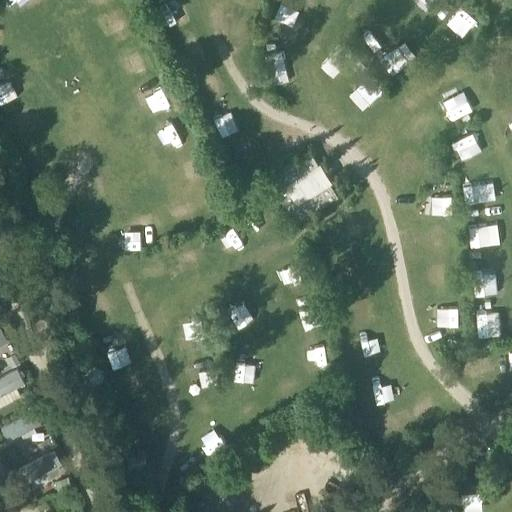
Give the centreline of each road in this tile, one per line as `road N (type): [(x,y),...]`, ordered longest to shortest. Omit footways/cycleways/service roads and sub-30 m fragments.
road 1 (unknown): [(37,382),(69,133),(53,67),(0,36)]
road 2 (unknown): [(348,0),(318,78),(335,143)]
